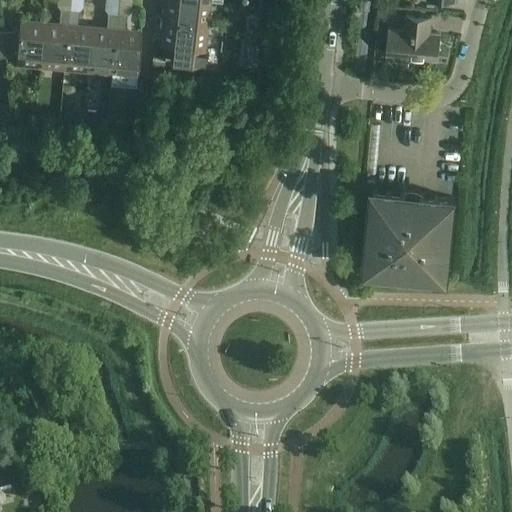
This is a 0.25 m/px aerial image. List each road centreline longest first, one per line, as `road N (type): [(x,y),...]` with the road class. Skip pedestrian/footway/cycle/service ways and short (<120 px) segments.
road 1 (residential): [(324,84),(450,94),(484,0)]
road 2 (secondary): [(212,305),(89,258),(0,240)]
road 3 (secondary): [(0,264),(53,271),(192,341)]
road 4 (tertiary): [(320,369),(504,352)]
road 5 (tertiary): [(503,325),(319,336)]
road 6 (residential): [(297,302),(312,128)]
road 7 (residential): [(312,128),(259,288)]
